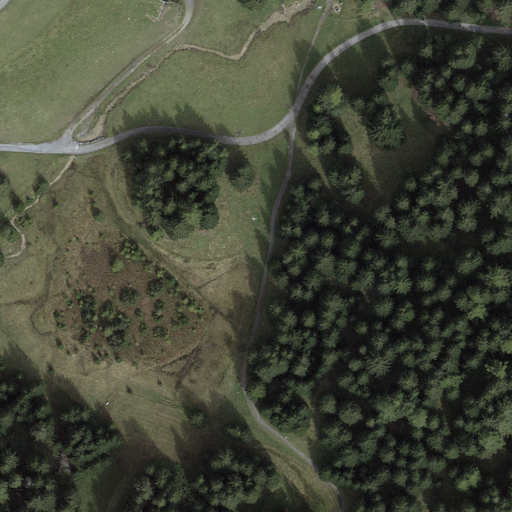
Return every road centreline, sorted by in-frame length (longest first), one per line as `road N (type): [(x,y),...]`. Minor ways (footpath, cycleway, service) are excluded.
road 1 (track): [(341,499),(254,417),(244,388),(290,120)]
road 2 (track): [(0,147),(94,147),(171,128),(256,140),(290,120)]
road 3 (track): [(290,120),(324,60),(362,35),(410,21),(511,30)]
road 4 (track): [(53,149),(181,29),(185,1)]
